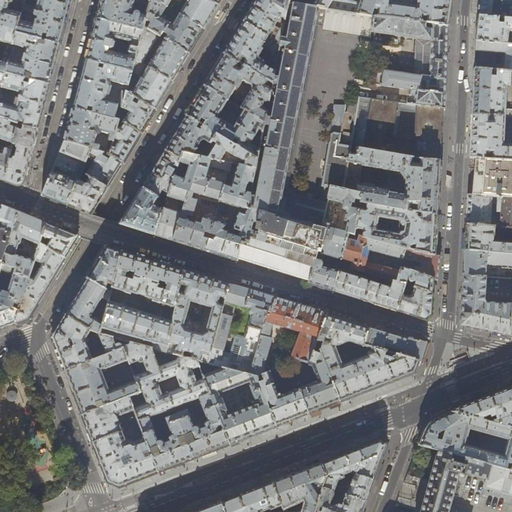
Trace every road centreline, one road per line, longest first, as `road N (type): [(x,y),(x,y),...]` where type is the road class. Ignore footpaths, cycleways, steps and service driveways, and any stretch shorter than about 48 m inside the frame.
road 1 (residential): [(29,203),(443,334)]
road 2 (tertiary): [(466,0),(443,334)]
road 3 (secondary): [(147,511),(416,405)]
road 4 (residential): [(238,0),(106,218)]
road 5 (residential): [(29,203),(85,0)]
road 6 (residential): [(36,330),(105,511)]
road 7 (residential): [(106,218),(36,330)]
road 8 (unknown): [(253,250),(233,242),(241,213),(284,226),(274,258)]
